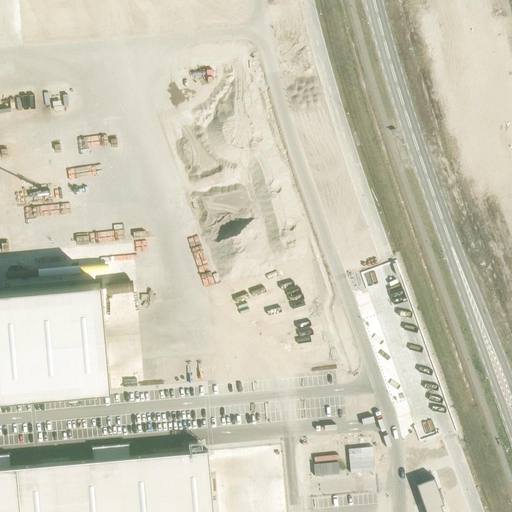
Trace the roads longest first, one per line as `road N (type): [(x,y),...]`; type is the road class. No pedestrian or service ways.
road 1 (secondary): [(468,295),(373,0)]
road 2 (secondary): [(468,295),(511,434)]
